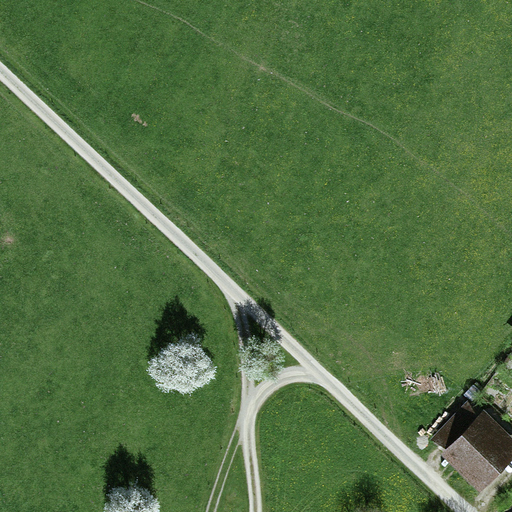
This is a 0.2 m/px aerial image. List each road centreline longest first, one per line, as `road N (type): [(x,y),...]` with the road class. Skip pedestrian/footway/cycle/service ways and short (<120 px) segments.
road 1 (track): [(464,511),(0,70)]
road 2 (track): [(210,511),(249,406),(237,295)]
road 3 (track): [(254,511),(249,406),(278,379),(322,374)]
